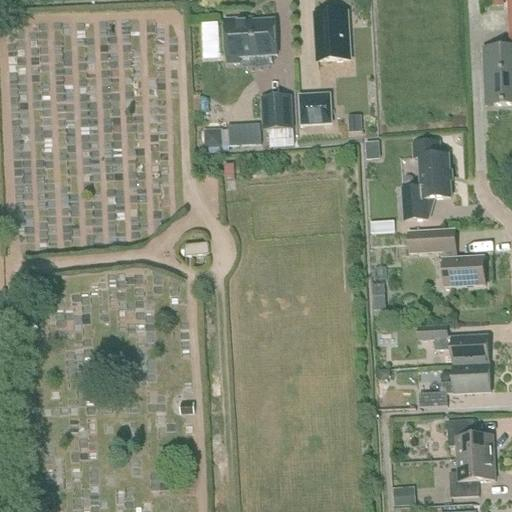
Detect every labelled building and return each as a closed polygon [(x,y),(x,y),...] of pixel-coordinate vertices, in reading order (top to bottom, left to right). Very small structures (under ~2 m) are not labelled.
[(485,0),(485,9),(504,9),(504,0),(485,0)] [(349,14),(316,16),(319,63),(351,61),(349,14)] [(245,24),(245,20),(226,21),(229,65),(241,64),(240,59),(279,57),(276,22),(245,24)] [(511,49),(485,51),(487,99),(495,98),(496,107),(511,105),(511,49)] [(300,97),(302,128),(334,126),(332,95),(300,97)] [(296,130),(293,97),(261,99),(263,132),(296,130)] [(362,117),(349,118),(350,134),(363,133),(362,117)] [(263,148),(262,126),(251,127),(252,148),(263,148)] [(229,132),(223,132),(224,150),(210,151),(211,155),(230,155),(230,149),(229,132)] [(380,144),(367,145),(368,162),(382,161),(380,144)] [(450,157),(442,157),(441,144),(415,146),(416,160),(422,160),(424,189),(400,191),(402,223),(430,221),(429,201),(453,200),(450,157)] [(372,237),(396,236),(395,223),(371,225),(372,237)] [(486,259),(458,261),(456,232),(410,234),(412,256),(445,254),(447,290),(487,288),(486,259)] [(209,244),(185,247),(186,258),(210,256),(209,244)] [(386,284),(374,285),(374,298),(387,297),(386,284)] [(435,354),(455,353),(455,367),(491,365),(489,339),(450,341),(449,328),(418,330),(419,342),(434,341),(435,354)] [(449,396),(457,396),(492,394),(491,368),(455,370),(456,385),(438,386),(439,397),(419,398),(420,410),(449,409),(449,396)] [(391,378),(391,371),(380,371),(380,372),(378,372),(379,382),(380,382),(380,383),(386,382),(391,378)] [(180,417),(195,416),(195,405),(180,405),(180,417)] [(458,448),(459,462),(496,460),(495,437),(478,438),(477,422),(449,423),(450,449),(458,448)] [(496,460),(459,462),(460,474),(451,475),(452,500),(481,499),(480,484),(497,483),(496,460)] [(412,489),(394,490),(395,508),(413,507),(412,489)]
